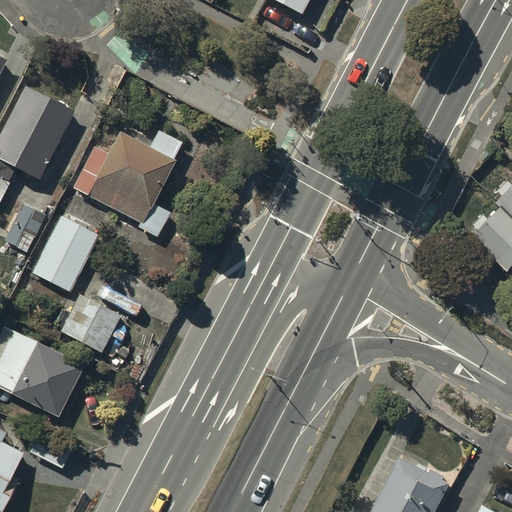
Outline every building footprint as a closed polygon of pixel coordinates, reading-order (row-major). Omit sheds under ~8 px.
[(309,0),(268,0),(268,1),(300,17),(309,0)] [(70,106),(25,84),(0,134),(0,190),(15,161),(38,172),(70,106)] [(150,144),(124,131),(113,153),(97,144),(77,184),(142,217),(182,139),(159,127),(150,144)] [(511,214),(511,184),(497,200),(501,203),(511,214)] [(23,206),(4,242),(26,255),(34,239),(36,240),(47,218),(44,216),(49,207),(24,194),(19,204),(23,206)] [(507,269),(511,263),(511,214),(501,203),(471,234),(507,269)] [(97,232),(59,213),(30,271),(67,289),(97,232)] [(119,310),(82,291),(64,326),(101,345),(119,310)] [(82,362),(2,321),(0,326),(0,382),(57,411),(82,362)] [(0,506),(2,508),(17,477),(13,473),(25,448),(1,436),(5,428),(0,425),(0,506)] [(400,454),(369,511),(434,511),(450,481),(443,477),(445,473),(430,465),(429,468),(400,454)] [(502,511),(482,502),(476,511),(502,511)]
